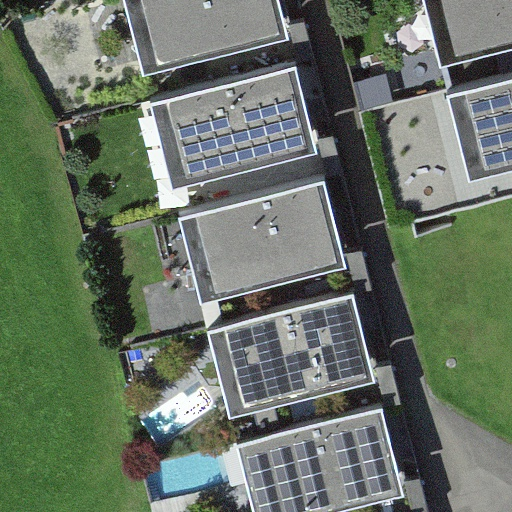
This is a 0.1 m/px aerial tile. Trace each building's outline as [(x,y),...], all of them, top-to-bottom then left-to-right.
[(131,0),(148,65),(291,29),(283,0),(131,0)] [(511,0),(428,0),(444,57),(511,38),(511,0)] [(295,60),(151,97),(173,181),(317,145),(295,60)] [(511,67),(448,85),(470,170),(511,158),(511,67)] [(198,300),(345,262),(322,177),(176,214),(198,300)] [(206,328),(228,412),(370,375),(349,291),(206,328)] [(255,511),(309,511),(401,489),(380,406),(237,442),(255,511)]
